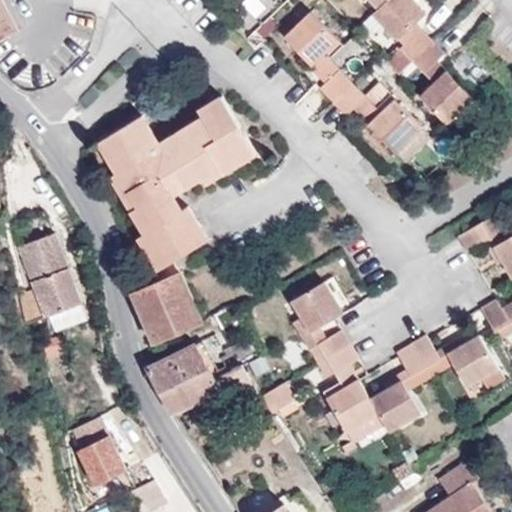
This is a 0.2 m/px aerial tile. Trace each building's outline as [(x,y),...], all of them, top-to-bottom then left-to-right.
[(0,0),(0,41),(19,31),(2,0),(0,0)] [(413,0),(386,0),(379,8),(373,12),(400,40),(417,23),(427,14),(413,0)] [(326,53),(339,39),(312,11),(286,37),(314,64),(326,53)] [(405,45),(422,28),(417,23),(400,40),(405,45)] [(414,59),(433,40),(422,28),(405,45),(402,47),(414,59)] [(475,99),(438,61),(446,53),(433,40),(414,59),(435,81),(421,95),(448,124),(449,123),(462,111),(475,99)] [(341,69),(326,53),(314,64),(329,80),(341,69)] [(354,82),(341,69),(329,80),(321,88),(334,101),(354,82)] [(396,98),(380,81),(366,95),(382,111),(396,98)] [(382,111),(366,95),(354,82),(334,101),(347,115),(355,107),(398,152),(423,128),(396,98),(382,111)] [(143,115),(99,142),(118,172),(111,176),(146,232),(139,236),(159,270),(175,260),(210,238),(189,205),(184,209),(175,195),(203,178),(207,184),(258,152),(223,95),(199,110),(203,116),(161,142),(143,115)] [(472,120),(462,111),(449,123),(459,133),(472,120)] [(432,138),(423,128),(398,152),(407,162),(432,138)] [(511,235),(506,240),(492,215),(459,235),(468,251),(483,242),(490,238),(505,263),(511,275),(511,235)] [(56,232),(21,246),(48,316),(83,303),(56,232)] [(505,263),(490,238),(483,242),(498,267),(505,263)] [(181,272),(175,260),(159,270),(164,279),(181,272)] [(204,322),(181,272),(164,279),(133,292),(156,343),(204,322)] [(345,311),(327,281),(292,301),(302,317),(310,331),(321,325),(345,311)] [(511,300),(502,306),(498,298),(482,307),(500,339),(511,332),(511,321),(511,320),(511,300)] [(328,338),(321,325),(310,331),(302,317),(294,321),(310,348),(319,343),(328,338)] [(351,344),(343,329),(328,338),(319,343),(328,357),(351,344)] [(506,379),(480,333),(463,343),(448,351),(455,363),(468,386),(482,377),(489,389),(506,379)] [(436,349),(427,334),(412,343),(427,367),(432,376),(446,368),(436,349)] [(448,351),(463,343),(459,336),(436,349),(446,368),(455,363),(448,351)] [(216,376),(198,343),(147,368),(171,412),(222,389),(216,376)] [(427,367),(412,343),(397,351),(407,369),(411,376),(427,367)] [(351,364),(360,359),(351,344),(328,357),(318,363),(327,378),(336,373),(351,364)] [(251,359),(247,352),(235,358),(239,365),(242,363),(251,359)] [(258,390),(242,363),(239,365),(216,376),(222,389),(231,402),(258,390)] [(360,379),(351,364),(336,373),(342,381),(345,387),(360,379)] [(409,389),(432,376),(427,367),(411,376),(407,369),(384,382),(387,388),(403,379),(409,389)] [(380,413),(371,397),(360,379),(345,387),(342,381),(325,391),(348,431),(380,413)] [(422,412),(409,389),(403,379),(387,388),(371,397),(380,413),(391,431),(422,412)] [(296,399),(286,382),(262,396),(273,413),(296,399)] [(107,410),(72,428),(99,480),(133,462),(107,410)] [(391,431),(380,413),(348,431),(355,443),(371,434),(375,440),(391,431)] [(452,496),(426,511),(492,511),(472,481),(480,477),(468,460),(440,478),(452,496)]
